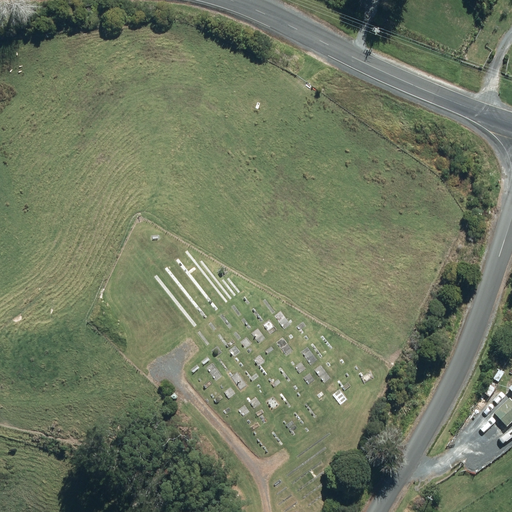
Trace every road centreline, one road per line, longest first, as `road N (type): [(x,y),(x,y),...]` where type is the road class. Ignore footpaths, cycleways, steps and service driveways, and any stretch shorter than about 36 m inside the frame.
road 1 (tertiary): [(378,511),(437,411),(511,228)]
road 2 (tertiary): [(511,124),(230,0)]
